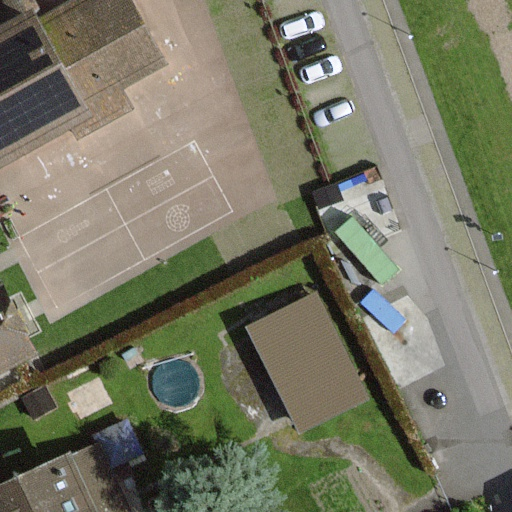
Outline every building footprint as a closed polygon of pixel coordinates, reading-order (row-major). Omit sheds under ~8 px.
[(158,63),(127,0),(75,0),(39,18),(80,102),(158,63)] [(0,155),(63,121),(5,14),(0,16),(0,155)] [(355,388),(303,288),(233,323),(284,424),(355,388)] [(0,354),(11,349),(0,326),(0,354)] [(127,511),(100,449),(0,490),(0,511),(127,511)]
